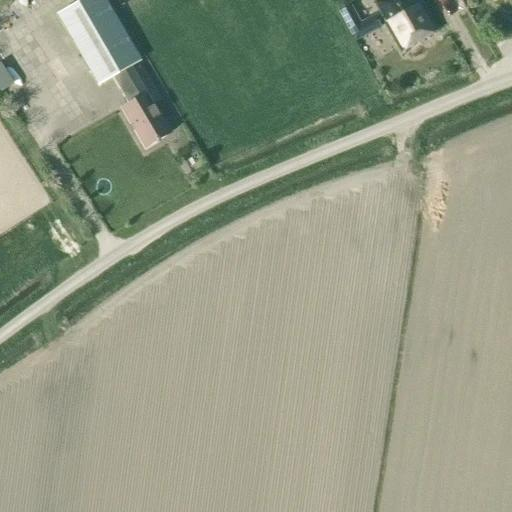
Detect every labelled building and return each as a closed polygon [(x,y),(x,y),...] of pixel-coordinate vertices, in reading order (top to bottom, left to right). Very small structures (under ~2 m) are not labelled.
[(81,0),(56,15),(98,85),(123,70),(138,62),(140,61),(103,0),(81,0)] [(381,0),(373,5),(401,52),(438,30),(420,0),(381,0)] [(345,24),(356,18),(350,7),(339,13),(345,24)] [(8,62),(0,67),(0,83),(6,93),(21,84),(8,62)] [(123,109),(147,148),(172,132),(156,103),(161,100),(138,62),(123,70),(140,98),(123,109)]
